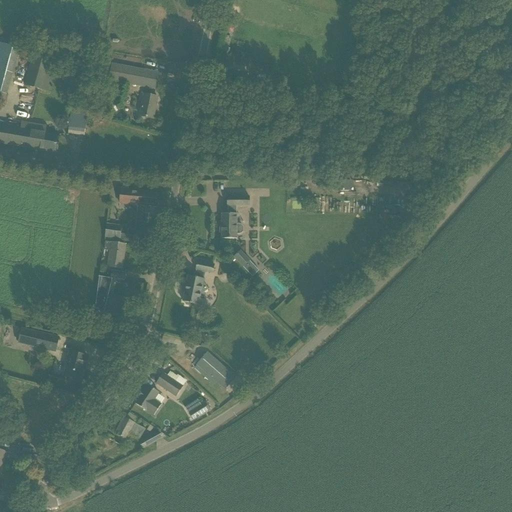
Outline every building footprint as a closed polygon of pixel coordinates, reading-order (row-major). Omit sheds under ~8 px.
[(220,51),(227,53),(231,37),(224,35),(220,51)] [(0,93),(7,96),(20,49),(0,43),(0,93)] [(24,86),(49,92),(57,63),(32,56),(24,86)] [(82,57),(80,64),(88,67),(90,60),(82,57)] [(141,117),(153,119),(157,98),(150,96),(151,88),(155,89),(158,73),(112,64),(109,80),(146,87),(141,117)] [(229,83),(263,88),(264,80),(251,78),(251,81),(246,80),(247,73),(231,71),(229,83)] [(68,134),(85,136),(87,110),(71,109),(68,134)] [(0,143),(55,153),(58,136),(45,133),(20,129),(0,125),(0,143)] [(120,204),(137,205),(139,198),(148,199),(148,192),(121,190),(120,204)] [(136,223),(142,223),(143,209),(141,209),(141,206),(148,206),(158,207),(159,193),(148,192),(148,199),(139,198),(137,205),(136,223)] [(222,239),(237,239),(237,235),(239,235),(242,234),(243,232),(243,227),(242,225),(240,224),(237,224),(237,207),(249,207),(249,197),(227,197),(227,206),(228,206),(228,214),(222,214),(222,239)] [(133,242),(133,243),(149,245),(150,233),(141,232),(140,232),(142,223),(136,223),(135,231),(134,236),(133,242)] [(107,224),(105,238),(115,239),(115,240),(120,241),(120,240),(133,242),(134,236),(121,234),(122,226),(107,224)] [(108,267),(122,269),(125,245),(106,242),(104,251),(111,252),(108,267)] [(243,267),(252,277),(259,271),(250,261),(241,251),(233,258),(243,268),(243,267)] [(185,305),(189,306),(191,304),(199,305),(201,295),(208,290),(203,283),(205,272),(213,273),(214,266),(197,262),(196,270),(195,278),(188,277),(183,302),(185,302),(185,305)] [(112,279),(125,281),(126,273),(112,271),(111,279),(100,277),(112,279)] [(98,286),(110,288),(112,279),(100,277),(98,286)] [(97,296),(94,321),(109,324),(112,314),(120,317),(122,311),(124,311),(126,303),(116,300),(105,297),(97,296)] [(21,328),(17,344),(56,353),(59,337),(21,328)] [(87,356),(70,352),(64,377),(81,381),(87,356)] [(197,365),(221,385),(230,374),(207,354),(197,365)] [(157,383),(176,396),(182,387),(163,374),(157,383)] [(155,401),(160,394),(148,386),(135,404),(154,416),(162,405),(155,401)] [(211,410),(205,401),(201,404),(198,399),(185,407),(194,421),(211,410)] [(130,435),(140,440),(145,429),(124,418),(115,434),(127,440),(130,435)] [(153,434),(138,441),(142,449),(157,441),(153,434)]
